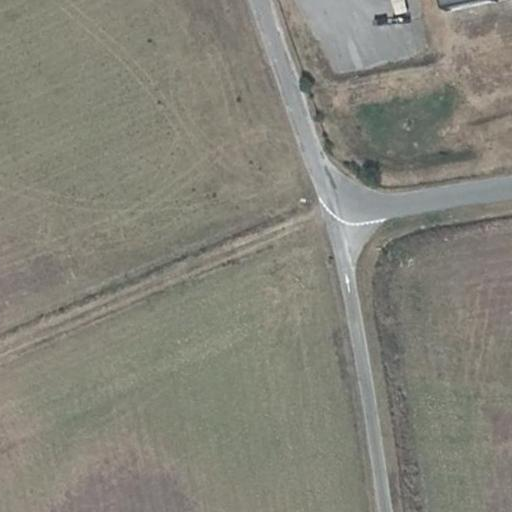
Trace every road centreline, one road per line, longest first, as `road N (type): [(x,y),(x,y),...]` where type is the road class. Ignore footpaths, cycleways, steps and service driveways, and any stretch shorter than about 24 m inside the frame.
road 1 (track): [(0,353),(131,287),(340,206)]
road 2 (unclassified): [(340,206),(385,511)]
road 3 (unclassified): [(340,206),(266,0)]
road 4 (unclassified): [(511,187),(340,206)]
